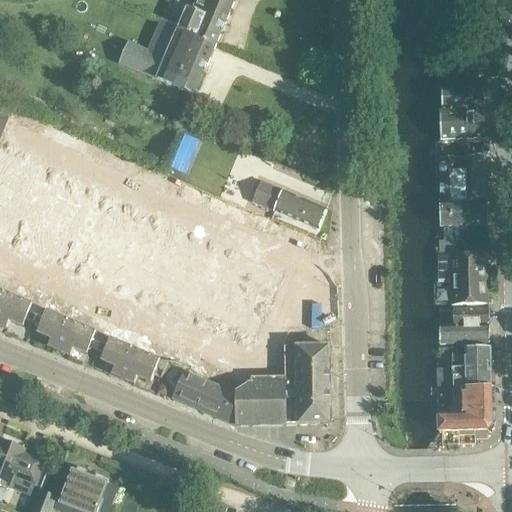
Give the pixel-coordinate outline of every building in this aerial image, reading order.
[(196,95),(235,0),(198,0),(193,12),(188,10),(179,30),(163,23),(150,54),(129,45),(122,64),(168,84),(164,93),(177,98),(181,89),(196,95)] [(441,141),(485,140),(484,87),(442,88),(443,112),(440,112),(441,141)] [(0,127),(6,130),(11,119),(0,114),(0,127)] [(456,153),(467,153),(466,141),(456,142),(456,153)] [(2,154),(0,158),(0,196),(7,200),(22,163),(2,154)] [(441,204),(487,203),(486,158),(440,159),(441,204)] [(22,163),(7,200),(27,209),(42,172),(22,163)] [(42,172),(27,209),(47,217),(62,180),(42,172)] [(62,180),(47,217),(68,226),(83,189),(62,180)] [(326,209),(261,181),(252,201),(317,230),(326,209)] [(83,189),(68,226),(88,235),(103,198),(83,189)] [(103,198),(88,235),(108,243),(123,206),(103,198)] [(7,200),(0,217),(0,240),(12,246),(27,209),(7,200)] [(459,256),(458,227),(488,226),(487,203),(441,204),(442,227),(440,227),(439,257),(440,284),(452,284),(453,307),(490,306),(489,255),(459,256)] [(123,206),(108,243),(128,252),(143,215),(123,206)] [(27,209),(12,246),(32,254),(47,217),(27,209)] [(143,215),(128,252),(148,261),(163,224),(143,215)] [(47,217),(32,254),(53,263),(68,226),(47,217)] [(163,224),(148,261),(169,269),(184,232),(163,224)] [(68,226),(53,263),(73,272),(88,235),(68,226)] [(184,232),(169,269),(189,278),(204,241),(184,232)] [(88,235),(73,272),(93,281),(108,243),(88,235)] [(204,241),(189,278),(209,287),(224,250),(204,241)] [(108,243),(93,281),(113,289),(128,252),(108,243)] [(224,250),(209,287),(229,296),(244,258),(224,250)] [(128,252),(113,289),(133,298),(148,261),(128,252)] [(244,258),(229,296),(250,304),(265,267),(244,258)] [(148,261),(133,298),(154,307),(169,269),(148,261)] [(265,267),(250,304),(270,313),(285,276),(265,267)] [(169,269),(154,307),(174,315),(189,278),(169,269)] [(189,278),(174,315),(194,324),(209,287),(189,278)] [(209,287),(194,324),(214,333),(229,296),(209,287)] [(0,326),(8,330),(11,323),(20,301),(0,292),(0,326)] [(229,296),(214,333),(234,341),(250,304),(229,296)] [(35,324),(41,310),(20,301),(11,323),(24,329),(28,321),(35,324)] [(250,304),(234,341),(255,350),(270,313),(250,304)] [(52,341),(62,319),(41,310),(35,324),(42,327),(39,335),(52,341)] [(453,327),(440,327),(440,345),(491,344),(491,311),(453,311),(453,327)] [(71,358),(75,350),(84,329),(62,319),(52,341),(49,348),(71,358)] [(98,352),(105,338),(84,329),(75,350),(88,356),(91,349),(98,352)] [(116,369),(125,348),(105,338),(98,352),(106,356),(103,363),(116,369)] [(135,386),(138,379),(148,357),(125,348),(116,369),(113,376),(128,382),(135,386)] [(462,415),(439,415),(440,433),(444,432),(444,445),(478,445),(478,432),(489,431),(491,431),(492,430),(493,429),(493,428),(492,386),(491,348),(465,349),(465,355),(453,355),(452,355),(452,388),(453,410),(455,410),(462,410),(462,415)] [(331,350),(286,351),(286,381),(288,381),(288,389),(335,387),(335,383),(332,381),(331,350)] [(162,381),(169,367),(148,357),(138,379),(152,385),(155,377),(162,381)] [(186,375),(174,402),(236,429),(236,428),(236,396),(186,375)] [(252,381),(236,381),(236,396),(236,428),(236,429),(253,428),(252,381)] [(268,381),(252,381),(253,428),(269,428),(268,381)] [(286,381),(268,381),(269,428),(288,428),(288,389),(288,381),(286,381)] [(163,385),(159,395),(167,399),(170,393),(168,387),(163,385)] [(335,387),(288,389),(288,428),(333,428),(332,392),(335,391),(335,387)] [(0,444),(0,443),(0,486),(31,498),(44,463),(23,455),(25,451),(1,442),(0,444)] [(110,511),(119,489),(108,485),(109,483),(74,470),(62,500),(42,492),(33,511),(57,511),(58,510),(62,511),(110,511)]
